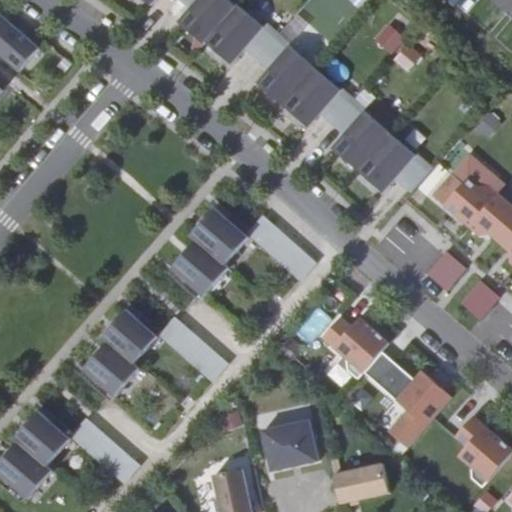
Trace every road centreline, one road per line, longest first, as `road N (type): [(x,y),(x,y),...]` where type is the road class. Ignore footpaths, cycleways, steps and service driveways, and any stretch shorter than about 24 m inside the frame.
road 1 (residential): [(348,244),(139,68)]
road 2 (residential): [(348,244),(511,386)]
road 3 (residential): [(139,68),(0,227)]
